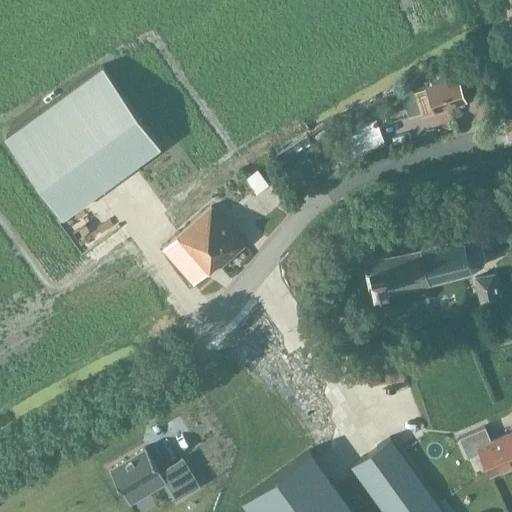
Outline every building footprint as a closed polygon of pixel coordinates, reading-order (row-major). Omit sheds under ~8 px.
[(61,211),(162,141),(106,61),(4,130),(61,211)] [(419,105),(406,110),(408,116),(421,112),(422,115),(466,100),(457,74),(424,86),(425,88),(415,92),(419,105)] [(401,87),(390,91),(396,111),(407,107),(401,87)] [(363,156),(386,148),(376,120),(359,126),(362,132),(344,138),(350,153),(339,157),(342,165),(364,157),(363,156)] [(244,191),(257,181),(245,166),(232,176),(244,191)] [(210,206),(162,249),(192,284),(205,273),(216,263),(219,265),(220,264),(243,244),(210,206)] [(429,279),(472,267),(481,261),(484,250),(482,240),(474,232),(463,232),(423,243),(422,240),(363,256),(365,266),(356,268),(360,284),(369,281),(372,291),(408,284),(429,279)] [(479,303),(498,300),(493,273),(475,276),(479,303)] [(261,326),(238,343),(259,372),(270,364),(276,372),(287,364),(281,356),(282,355),(261,326)] [(486,425),(460,436),(469,456),(481,450),(491,473),(511,464),(511,431),(492,440),(486,425)] [(379,443),(350,466),(351,467),(383,511),(453,511),(451,511),(443,511),(422,482),(390,437),(380,444),(379,443)] [(147,445),(111,466),(134,499),(178,473),(189,490),(203,482),(185,455),(164,468),(147,445)] [(356,511),(311,448),(241,498),(251,511),(356,511)]
